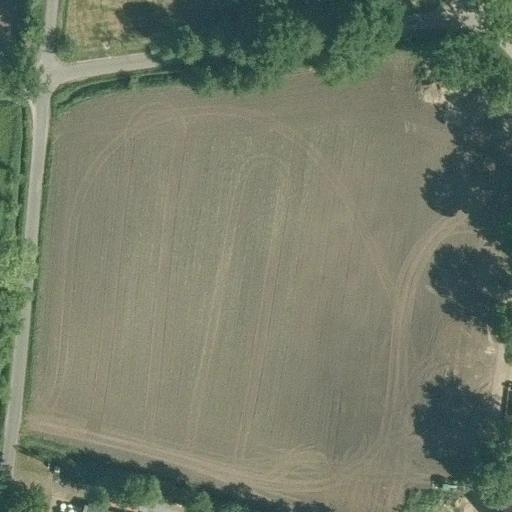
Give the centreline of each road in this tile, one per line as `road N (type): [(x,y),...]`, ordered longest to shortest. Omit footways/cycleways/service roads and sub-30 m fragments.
road 1 (unclassified): [(491,12),(42,75)]
road 2 (unclassified): [(42,75),(14,431),(0,493)]
